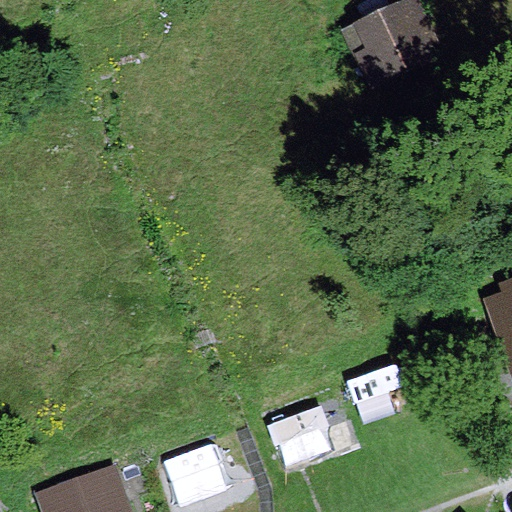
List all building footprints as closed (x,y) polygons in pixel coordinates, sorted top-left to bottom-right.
[(400,9),(382,18),(405,69),(423,61),(400,9)] [(387,77),(405,69),(382,18),(364,27),(387,77)] [(511,295),(493,302),(511,359),(511,295)] [(226,455),(161,478),(172,511),(207,511),(242,500),(226,455)] [(46,499),(50,511),(121,511),(108,477),(46,499)]
